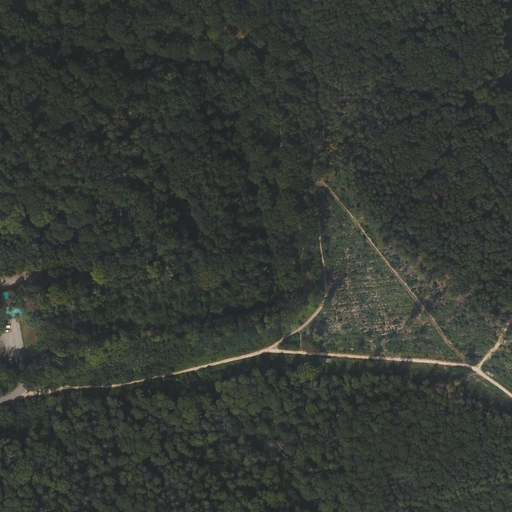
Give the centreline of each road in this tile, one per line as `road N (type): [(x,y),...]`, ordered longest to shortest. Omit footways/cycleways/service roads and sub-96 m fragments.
road 1 (track): [(9,397),(128,384),(266,350),(310,320),(325,294),(316,180)]
road 2 (track): [(266,350),(458,364),(511,395)]
road 3 (track): [(316,180),(291,38),(275,16),(240,0)]
